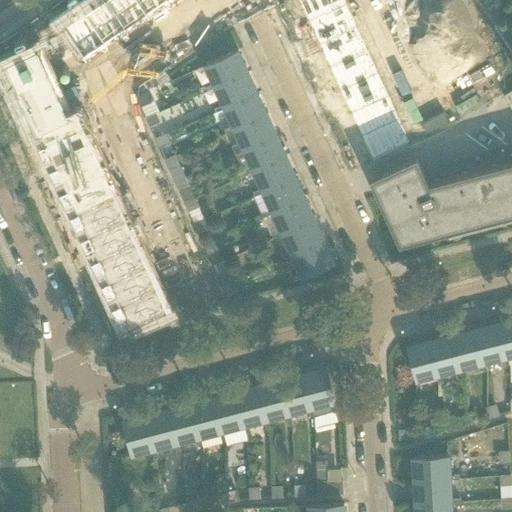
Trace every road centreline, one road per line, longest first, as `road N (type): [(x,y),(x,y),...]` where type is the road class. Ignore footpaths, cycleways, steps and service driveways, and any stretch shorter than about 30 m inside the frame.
road 1 (residential): [(248,0),(387,317)]
road 2 (residential): [(63,397),(365,322)]
road 3 (residential): [(63,397),(52,305),(0,195)]
road 4 (residential): [(375,511),(365,322)]
road 5 (residential): [(387,317),(511,286)]
